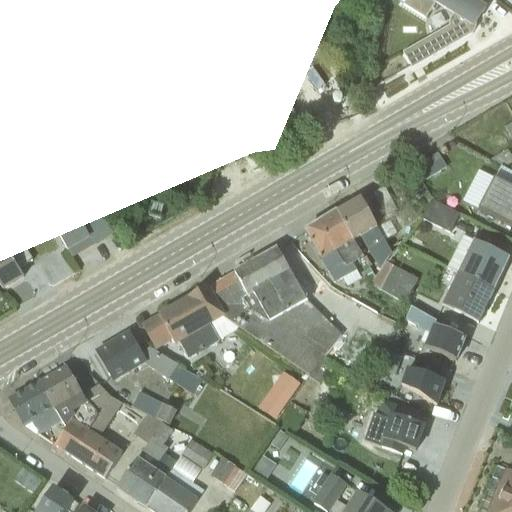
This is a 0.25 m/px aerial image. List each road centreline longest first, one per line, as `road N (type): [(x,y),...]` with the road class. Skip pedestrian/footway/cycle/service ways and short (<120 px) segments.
road 1 (tertiary): [(0,354),(511,64)]
road 2 (residential): [(436,511),(511,333)]
road 3 (residential): [(116,511),(0,434)]
